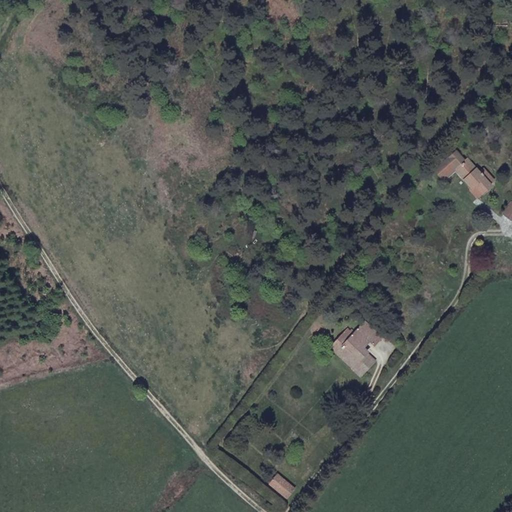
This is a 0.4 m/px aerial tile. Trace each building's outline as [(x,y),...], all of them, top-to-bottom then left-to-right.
[(460,181),(467,189),(470,187),(477,195),(485,187),(484,185),(488,182),(479,171),(475,175),(463,161),(461,163),(452,152),(431,169),(440,180),(452,169),(460,179),(460,181)] [(470,187),(467,189),(465,191),(472,200),(477,195),(470,187)] [(506,220),(511,211),(511,207),(505,202),(497,213),(506,220)] [(365,348),(374,342),(376,341),(363,322),(362,323),(347,332),(344,327),(333,334),(337,340),(329,345),(342,363),(341,364),(348,374),(364,363),(357,353),(348,338),(355,334),(365,348)] [(337,340),(333,334),(325,339),(329,345),(337,340)] [(357,353),(365,348),(355,334),(348,338),(357,353)] [(274,492),(282,483),(266,469),(258,479),(274,492)]
